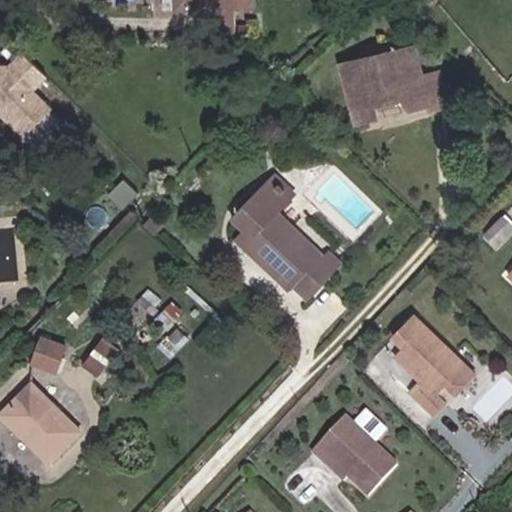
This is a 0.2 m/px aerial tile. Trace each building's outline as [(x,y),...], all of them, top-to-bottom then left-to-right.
[(424,47),(351,61),(363,120),(385,116),(382,103),(412,97),(414,110),(435,105),(436,111),(455,107),(448,73),(430,77),(424,47)] [(0,73),(0,131),(5,137),(19,137),(40,118),(21,99),(36,85),(13,62),(0,73)] [(412,97),(382,103),(385,116),(414,110),(412,97)] [(313,311),(341,284),(330,273),(283,224),(297,211),(275,189),(238,224),(249,236),(260,247),(249,257),(293,304),(300,297),(313,311)] [(501,245),(511,234),(511,217),(509,215),(490,233),(501,245)] [(260,247),(249,236),(242,233),(249,257),(260,247)] [(330,273),(341,284),(351,264),(340,253),(330,273)] [(424,312),(403,333),(414,344),(405,352),(430,377),(419,387),(444,413),(455,401),(446,392),(456,382),(466,393),(485,374),(424,312)] [(103,374),(121,346),(104,336),(87,364),(103,374)] [(74,348),(48,337),(38,362),(64,373),(74,348)] [(511,386),(506,379),(480,401),(489,411),(511,391),(511,386)] [(38,383),(6,411),(51,460),(81,431),(38,383)] [(370,408),(360,418),(380,439),(390,429),(370,408)] [(401,478),(351,428),(316,462),(328,473),(332,469),(351,488),(371,507),(401,478)] [(351,488),(332,469),(328,473),(347,492),(351,488)]
